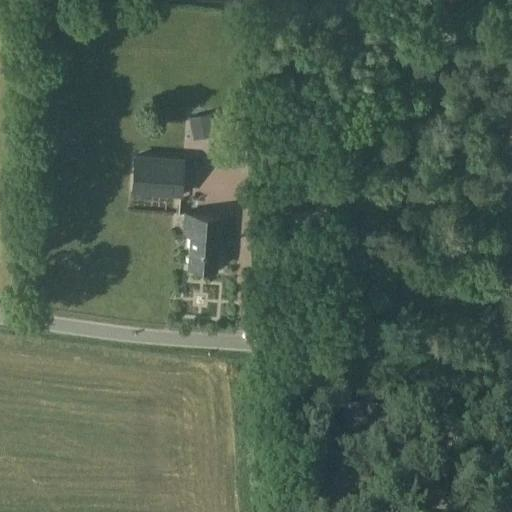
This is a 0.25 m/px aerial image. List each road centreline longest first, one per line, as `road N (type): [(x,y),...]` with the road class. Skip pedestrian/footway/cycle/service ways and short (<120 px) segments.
road 1 (unclassified): [(511,346),(350,357),(191,353),(0,323)]
road 2 (track): [(312,356),(402,0)]
